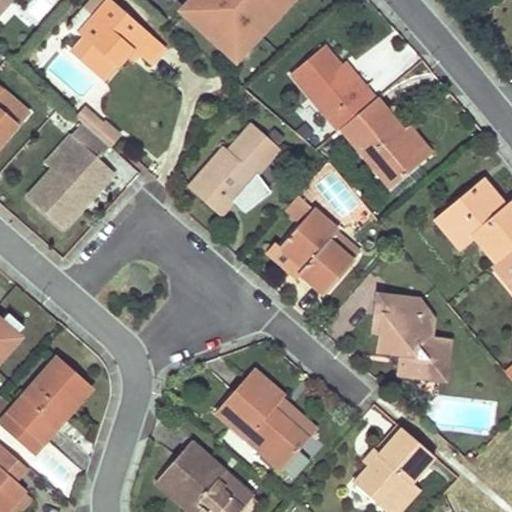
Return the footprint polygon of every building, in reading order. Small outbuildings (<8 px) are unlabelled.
[(2,0),(0,3),(0,18),(16,0),(2,0)] [(167,46),(113,0),(89,0),(69,24),(84,36),(71,52),(94,72),(106,58),(117,67),(127,56),(134,48),(142,55),(151,63),(167,46)] [(193,0),(183,11),(228,54),(252,28),(259,34),(291,0),(193,0)] [(338,130),(341,128),(377,98),(366,86),(362,90),(344,68),(326,46),(294,73),(338,130)] [(127,56),(134,63),(142,55),(134,48),(127,56)] [(94,72),(104,81),(117,67),(106,58),(94,72)] [(0,146),(22,120),(1,101),(7,94),(0,88),(0,146)] [(377,98),(341,128),(389,186),(419,162),(397,133),(402,130),(377,98)] [(85,106),(75,116),(80,120),(86,126),(96,115),(85,106)] [(104,122),(96,115),(86,126),(109,145),(120,133),(106,121),(104,122)] [(54,168),(29,197),(65,228),(114,170),(98,157),(109,145),(86,126),(80,120),(69,133),(78,140),(54,168)] [(432,152),(410,123),(402,130),(397,133),(419,162),(432,152)] [(235,144),(237,145),(238,147),(233,153),(226,147),(189,187),(220,216),(232,203),(251,182),(280,150),(253,124),(235,144)] [(45,161),(54,168),(78,140),(69,133),(45,161)] [(240,211),(259,190),(251,182),(232,203),(240,211)] [(495,263),(511,248),(511,203),(511,202),(500,211),(490,199),(495,197),(483,182),(440,217),(464,245),(474,237),(495,263)] [(337,230),(326,220),(314,209),(281,246),(303,265),(298,270),(323,292),(352,260),(329,239),(337,230)] [(435,221),(458,249),(464,245),(440,217),(435,221)] [(360,251),(337,230),(329,239),(352,260),(360,251)] [(511,248),(495,263),(492,265),(511,289),(511,248)] [(399,375),(417,378),(436,381),(444,378),(448,347),(444,340),(430,339),(432,319),(417,297),(377,293),(373,324),(378,332),(377,344),(382,353),(400,356),(399,375)] [(0,360),(20,337),(0,319),(0,360)] [(90,388),(56,359),(0,423),(34,451),(90,388)] [(511,383),(511,365),(503,372),(511,383)] [(305,438),(272,408),(279,400),(281,397),(252,371),(216,411),(254,444),(280,467),(290,476),(307,456),(296,448),(305,438)] [(272,408),(305,438),(313,430),(279,400),(272,408)] [(434,457),(397,425),(374,450),(373,452),(374,459),(368,466),(354,482),(386,510),(411,483),(434,457)] [(0,511),(23,489),(24,487),(16,479),(7,471),(19,459),(0,442),(0,511)] [(195,504),(198,506),(200,508),(197,511),(237,511),(241,508),(238,505),(247,496),(207,460),(189,444),(161,475),(160,476),(193,505),(195,504)] [(372,449),(362,460),(368,466),(374,459),(373,452),(374,450),(372,449)] [(19,459),(7,471),(16,479),(27,466),(19,459)] [(155,482),(188,511),(193,505),(160,476),(155,482)] [(388,511),(399,511),(419,490),(411,483),(386,510),(388,511)] [(23,489),(0,511),(18,511),(32,497),(23,489)]
